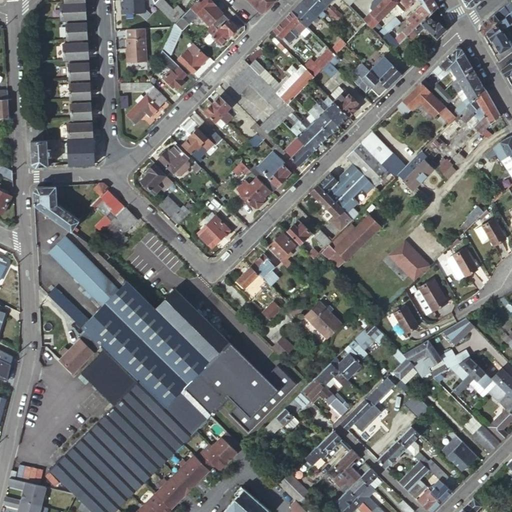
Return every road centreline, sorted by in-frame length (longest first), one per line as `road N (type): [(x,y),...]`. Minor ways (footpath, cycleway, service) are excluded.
road 1 (residential): [(464,25),(211,272),(115,174)]
road 2 (residential): [(258,25),(115,174)]
road 3 (unclassified): [(419,511),(336,428),(378,380)]
road 4 (residential): [(103,0),(115,174)]
road 5 (residential): [(12,17),(22,178)]
road 6 (unclassified): [(190,511),(239,467),(283,511)]
